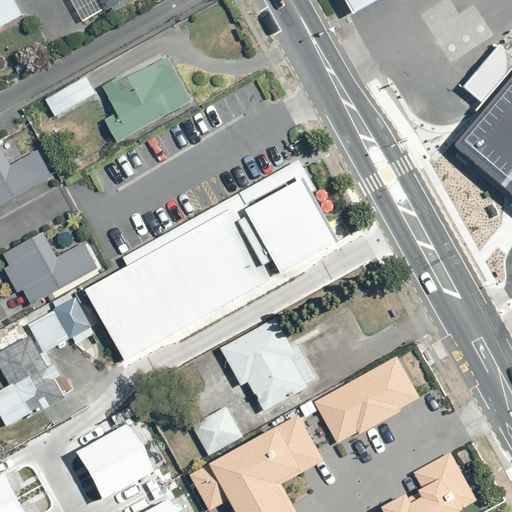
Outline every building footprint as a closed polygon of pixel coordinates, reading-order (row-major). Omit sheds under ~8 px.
[(0,0),(0,27),(24,14),(15,0),(0,0)] [(100,0),(107,12),(129,0),(100,0)] [(347,0),(355,14),(379,0),(347,0)] [(487,105),(511,74),(511,55),(502,47),(466,87),(468,89),(487,105)] [(123,77),(105,87),(120,114),(107,121),(119,144),(196,103),(171,57),(125,81),(123,77)] [(96,92),(87,75),(46,98),(55,115),(96,92)] [(511,76),(454,147),(511,195),(511,76)] [(0,153),(0,205),(22,193),(0,153)] [(89,290),(128,359),(274,278),(266,264),(277,258),(285,272),(342,241),(305,175),(245,208),(248,213),(244,215),(235,198),(126,258),(130,267),(89,290)] [(41,234),(6,254),(13,266),(7,269),(20,293),(26,290),(34,305),(69,286),(41,234)] [(77,299),(29,325),(45,353),(92,328),(77,299)] [(277,318),(222,348),(242,386),(249,382),(266,412),(310,388),(293,357),(298,355),(277,318)] [(49,369),(31,336),(0,351),(0,364),(11,386),(0,391),(0,410),(9,428),(67,398),(57,379),(61,376),(55,365),(49,369)] [(422,398),(399,356),(315,402),(339,444),(360,432),(361,435),(402,412),(401,410),(422,398)] [(245,437),(227,406),(192,426),(210,457),(245,437)] [(300,413),(190,474),(210,511),(232,500),(238,511),(296,511),(281,484),(325,459),(300,413)] [(119,511),(80,442),(61,452),(68,464),(45,477),(64,511),(67,509),(68,511),(119,511)] [(479,501),(452,452),(415,473),(425,490),(411,497),(409,493),(384,507),(386,511),(460,511),(479,501)] [(181,511),(172,496),(143,511),(181,511)]
